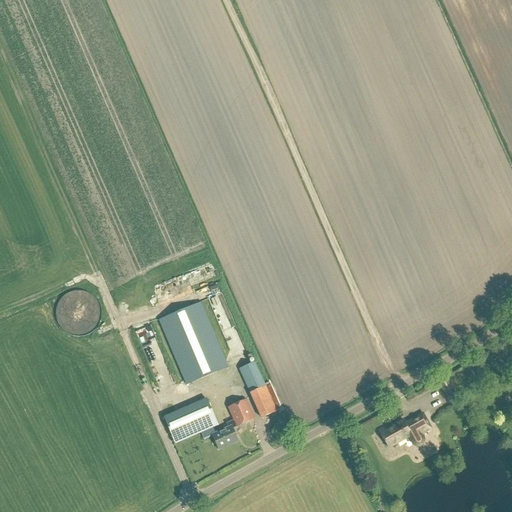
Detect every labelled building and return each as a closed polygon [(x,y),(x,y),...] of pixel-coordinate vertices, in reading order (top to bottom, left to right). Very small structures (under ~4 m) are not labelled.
[(238,344),(215,295),(203,300),(226,350),(238,344)] [(200,304),(160,321),(187,385),(227,368),(200,304)] [(136,331),(140,360),(157,358),(155,346),(148,347),(145,330),(136,331)] [(239,369),(260,416),(275,410),(254,363),(239,369)] [(458,397),(448,379),(438,385),(448,402),(458,397)] [(175,444),(177,443),(217,426),(206,399),(164,418),(175,444)] [(228,429),(212,436),(219,450),(238,442),(232,429),(254,419),(246,400),(228,408),(233,420),(226,424),(228,429)] [(402,419),(384,429),(379,432),(389,450),(408,440),(411,445),(412,446),(414,447),(415,448),(417,448),(419,448),(421,447),(423,446),(424,444),(425,443),(425,441),(425,439),(424,437),(423,435),(432,430),(422,413),(405,423),(402,419)] [(337,501),(346,497),(344,492),(335,495),(337,501)]
